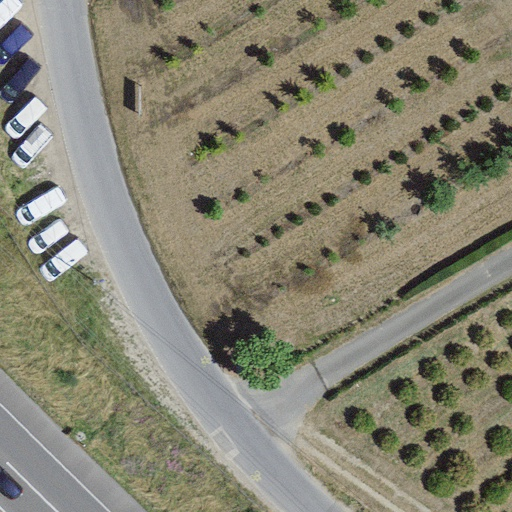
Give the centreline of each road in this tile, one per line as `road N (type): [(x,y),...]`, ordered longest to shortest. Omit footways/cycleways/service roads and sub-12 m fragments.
road 1 (residential): [(314,511),(227,430),(138,283),(97,189),(64,66),(57,0)]
road 2 (track): [(511,256),(227,430)]
road 3 (track): [(412,511),(259,409)]
